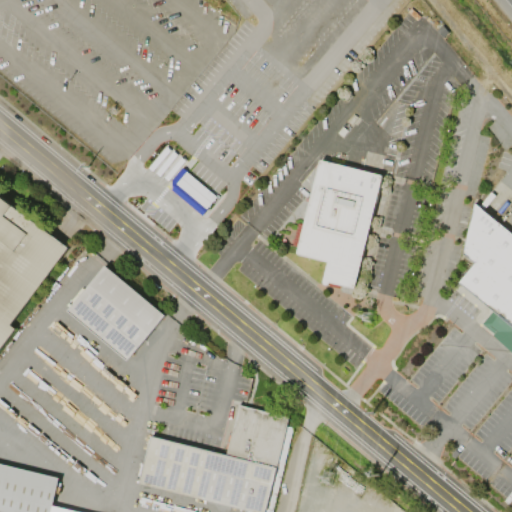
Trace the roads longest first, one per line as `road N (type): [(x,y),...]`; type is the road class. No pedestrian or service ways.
road 1 (tertiary): [(170,267),(463,511)]
road 2 (tertiary): [(0,126),(98,209)]
